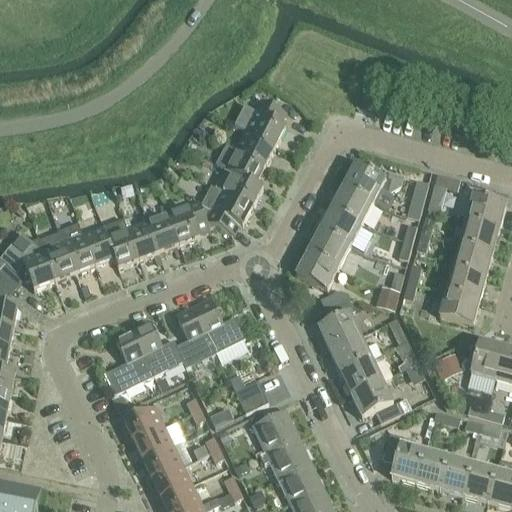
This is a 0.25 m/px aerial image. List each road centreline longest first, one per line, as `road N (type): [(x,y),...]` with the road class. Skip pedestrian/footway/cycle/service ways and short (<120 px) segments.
road 1 (residential): [(106,511),(113,480),(54,357),(57,337),(253,261)]
road 2 (unclassified): [(511,179),(341,131),(274,252),(253,261)]
road 3 (unclassified): [(376,511),(253,261)]
road 4 (unclassified): [(0,131),(92,112),(146,78),(211,0)]
